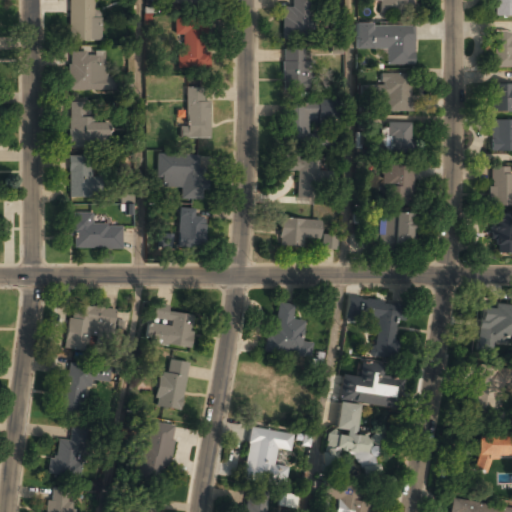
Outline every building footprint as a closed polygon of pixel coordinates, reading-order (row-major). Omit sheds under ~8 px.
[(67,0),(67,41),(100,41),(100,10),(92,10),(92,0),(67,0)] [(282,7),(282,35),(312,35),(312,0),(292,0),(292,7),(282,7)] [(413,0),(368,0),(368,2),(380,2),(380,14),(413,14),(413,0)] [(511,0),(491,0),(492,18),(511,17),(511,0)] [(179,68),(207,68),(207,20),(174,20),(174,35),(179,35),(179,68)] [(385,65),(413,66),(413,27),(356,26),(356,49),(385,50),(385,65)] [(511,33),(491,32),(491,65),(511,65),(511,40),(511,33)] [(305,49),(283,49),(283,91),(305,91),(305,49)] [(67,53),(67,90),(102,91),(103,54),(67,53)] [(409,111),(409,75),(381,75),(381,87),(365,87),(365,98),(381,98),(381,111),(409,111)] [(490,111),(511,111),(511,85),(490,85),(490,111)] [(183,87),(183,138),(208,139),(208,97),(199,97),(199,88),(183,87)] [(317,121),(338,121),(338,100),(317,99),(317,121)] [(68,103),(67,142),(106,144),(107,122),(91,122),(92,103),(68,103)] [(283,143),(311,143),(312,104),(283,104),(283,143)] [(376,116),(362,116),(361,129),(376,129),(376,116)] [(511,120),(489,121),(489,150),(511,149),(511,120)] [(412,124),(383,124),(383,153),(412,153),(412,124)] [(157,155),(156,187),(180,188),(180,199),(197,199),(199,157),(157,155)] [(331,172),(317,171),(318,158),(283,156),(281,171),(297,171),(295,196),(319,198),(319,188),(330,189),(331,172)] [(67,197),(92,197),(92,158),(67,158),(67,197)] [(382,168),(382,204),(411,204),(411,168),(382,168)] [(488,168),(488,207),(511,207),(511,184),(511,168),(488,168)] [(202,249),(203,217),(193,217),(193,209),(177,208),(176,249),(202,249)] [(89,214),(68,214),(68,249),(120,249),(120,226),(89,226),(89,214)] [(378,214),(377,236),(362,235),(361,249),(409,252),(411,216),(378,214)] [(511,253),(511,235),(511,215),(490,215),(490,253),(511,253)] [(319,239),(320,221),(279,219),(277,247),(301,248),(302,239),(319,239)] [(171,248),(171,234),(157,233),(156,247),(171,248)] [(336,249),(334,235),(320,236),(322,250),(336,249)] [(374,321),(371,357),(393,359),(398,304),(347,299),(345,318),(374,321)] [(303,321),(292,320),(293,306),(273,303),(267,354),(309,359),(311,343),(301,342),(303,321)] [(511,304),(477,303),(476,353),(492,353),(492,343),(511,343),(511,304)] [(64,348),(85,350),(87,330),(111,333),(114,311),(70,305),(64,348)] [(189,350),(194,314),(152,308),(151,322),(150,322),(147,344),(189,350)] [(153,406),(179,410),(187,363),(169,360),(167,371),(158,369),(153,406)] [(507,371),(478,364),(466,411),(496,418),(507,371)] [(360,379),(341,377),(339,400),(393,406),(396,381),(379,379),(380,366),(361,365),(360,379)] [(89,369),(63,366),(58,411),(84,414),(89,369)] [(258,383),(253,417),(279,421),(286,373),(270,370),(268,384),(258,383)] [(353,433),(358,407),(337,403),(332,429),(353,433)] [(174,425),(145,421),(137,477),(167,481),(174,425)] [(81,478),(86,427),(69,426),(68,440),(53,438),(50,475),(81,478)] [(248,429),(242,482),(285,487),(287,468),(274,466),(276,450),(289,452),(291,434),(248,429)] [(511,433),(473,437),(475,471),(489,470),(488,459),(511,457),(511,433)] [(375,476),(375,436),(323,436),(324,469),(338,469),(338,457),(355,457),(355,476),(375,476)] [(333,511),(366,511),(370,489),(323,483),(321,499),(335,500),(333,511)] [(47,511),(75,511),(76,491),(48,490),(47,511)] [(266,511),(269,496),(244,492),(241,511),(266,511)] [(297,497),(278,495),(277,507),(295,509),(297,497)] [(448,511),(502,511),(503,511),(511,511),(511,507),(451,497),(448,511)]
